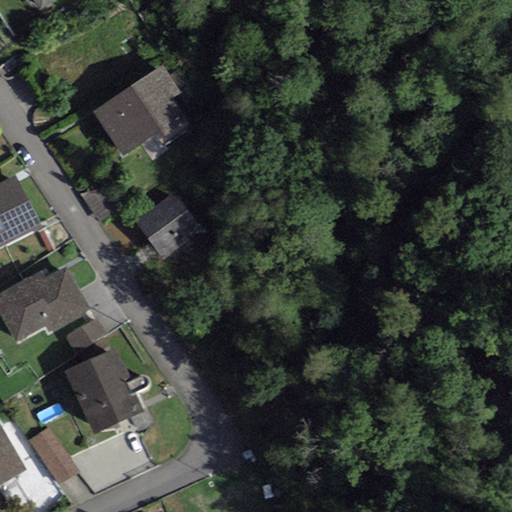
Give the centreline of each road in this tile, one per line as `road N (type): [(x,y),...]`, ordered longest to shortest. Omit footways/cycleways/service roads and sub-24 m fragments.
road 1 (residential): [(0,103),(209,410),(214,439)]
road 2 (residential): [(91,511),(199,462),(214,439)]
